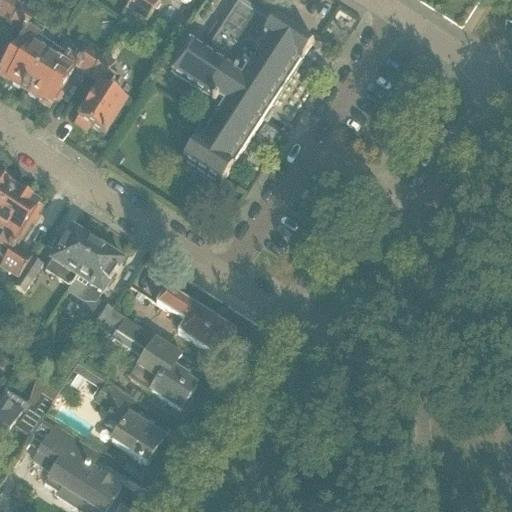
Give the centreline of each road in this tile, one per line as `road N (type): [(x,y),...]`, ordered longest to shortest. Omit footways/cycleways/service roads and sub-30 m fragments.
road 1 (residential): [(328,351),(502,84)]
road 2 (residential): [(219,276),(395,16)]
road 3 (residential): [(219,276),(0,134)]
road 4 (residential): [(225,511),(328,351)]
road 5 (residential): [(328,351),(219,276)]
road 6 (residential): [(502,84),(395,16)]
